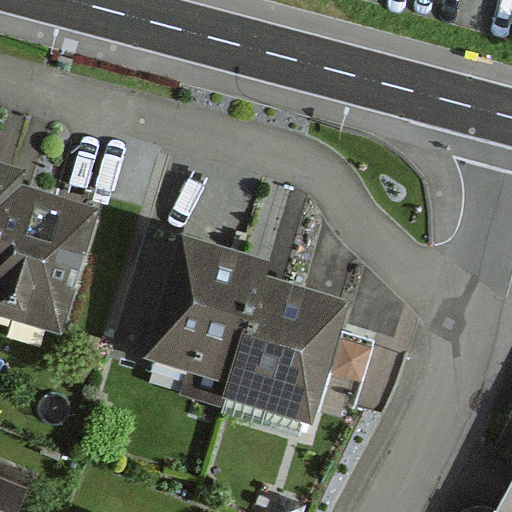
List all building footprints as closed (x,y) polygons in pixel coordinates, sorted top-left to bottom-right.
[(0,237),(23,164),(0,157),(0,237)] [(0,300),(70,321),(107,195),(21,170),(0,242),(0,300)] [(155,378),(237,404),(242,386),(281,261),(283,256),(198,230),(196,235),(153,222),(113,349),(159,363),(155,378)] [(357,419),(382,337),(355,328),(367,288),(281,261),(242,386),(330,413),(331,411),(357,419)] [(0,511),(22,511),(35,482),(0,468),(0,511)]
